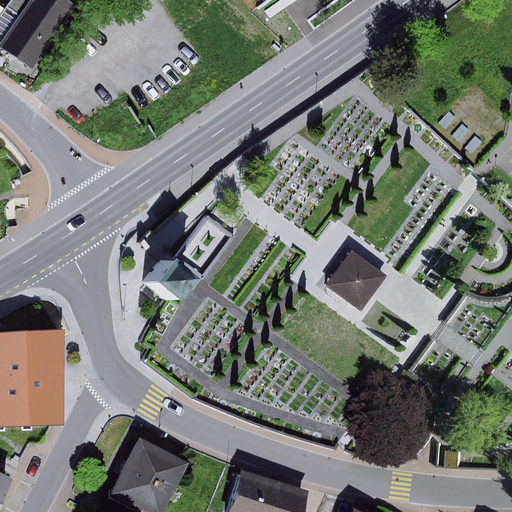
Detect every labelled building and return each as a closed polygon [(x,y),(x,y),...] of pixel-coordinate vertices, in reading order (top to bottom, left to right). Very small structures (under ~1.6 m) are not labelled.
[(0,0),(0,43),(34,67),(76,6),(67,0),(11,0),(8,5),(0,0)] [(185,62),(200,80),(225,58),(210,41),(185,62)] [(351,248),(325,283),(365,312),(391,277),(351,248)] [(161,263),(143,284),(168,306),(187,285),(161,263)] [(56,335),(0,336),(0,381),(57,380),(56,335)] [(57,380),(0,381),(0,425),(58,424),(57,380)] [(114,498),(143,511),(161,511),(187,458),(143,437),(114,498)] [(0,504),(14,477),(0,470),(0,504)] [(234,511),(300,511),(307,491),(245,473),(234,511)]
